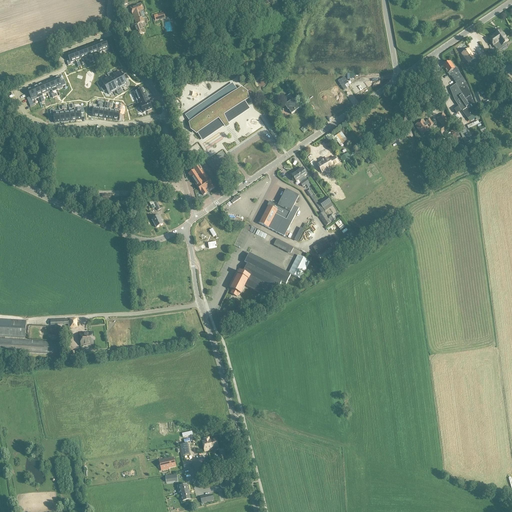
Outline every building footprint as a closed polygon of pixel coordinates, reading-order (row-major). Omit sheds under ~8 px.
[(141,4),(130,7),(132,14),(133,14),(136,24),(133,25),(135,31),(136,36),(145,33),(143,28),(142,29),(141,23),(144,22),(140,11),(143,11),(141,4)] [(234,24),(256,19),(255,13),(233,18),(234,24)] [(504,44),(507,42),(505,39),(505,38),(500,31),(494,35),(495,36),(489,40),(494,46),(502,41),(504,44)] [(105,40),(99,42),(103,51),(108,49),(105,40)] [(462,54),(467,62),(466,62),(469,67),(474,64),(475,64),(480,61),(477,55),(474,57),(473,57),(470,53),(469,53),(467,50),(462,54)] [(70,63),(76,61),(72,52),(67,54),(69,61),(67,62),(68,66),(71,64),(70,63)] [(450,62),(443,67),(450,76),(451,76),(456,72),(457,74),(453,77),(457,83),(456,84),(450,89),(454,101),(461,111),(462,111),(467,119),(477,112),(468,86),(466,83),(463,79),(459,73),(455,68),(454,68),(450,62)] [(119,81),(123,78),(125,78),(124,76),(122,76),(120,72),(116,75),(119,81)] [(306,83),(321,84),(321,75),(306,74),(306,75),(299,75),(302,79),(306,79),(306,83)] [(119,81),(116,75),(113,76),(112,75),(111,75),(115,83),(119,81)] [(53,80),(56,88),(62,86),(58,77),(53,80)] [(356,94),(366,87),(361,79),(359,81),(358,78),(351,83),(352,85),(351,86),(356,94)] [(110,85),(107,79),(102,82),(104,86),(103,87),(104,89),(106,88),(110,85)] [(48,82),(51,90),(56,88),(53,80),(48,82)] [(48,82),(43,84),(46,92),(51,90),(48,82)] [(119,91),(115,83),(110,85),(114,92),(116,90),(117,91),(117,92),(119,91)] [(42,94),(46,92),(43,84),(38,86),(42,94)] [(114,92),(110,85),(106,88),(104,89),(105,90),(106,90),(109,94),(114,92)] [(232,85),(187,116),(192,124),(191,125),(195,131),(197,130),(203,139),(248,109),(242,100),(247,96),(243,90),(238,93),(232,85)] [(38,86),(33,88),(37,96),(42,94),(38,86)] [(31,99),(37,96),(33,88),(27,90),(31,98),(31,99)] [(141,102),(148,99),(148,97),(144,89),(136,92),(141,102)] [(182,90),(184,103),(188,102),(187,98),(186,98),(186,97),(193,96),(192,89),(182,90)] [(480,107),(485,106),(480,91),(475,94),(480,107)] [(286,97),(290,102),(284,106),(287,109),(287,108),(291,115),(299,109),(294,102),(297,100),(292,93),(286,97)] [(324,99),(332,111),(339,106),(331,95),(324,99)] [(149,100),(148,99),(141,102),(141,103),(145,112),(145,113),(154,109),(151,103),(149,100)] [(92,116),(98,117),(99,109),(89,107),(89,112),(93,113),(92,116)] [(54,117),(54,123),(60,122),(59,114),(53,114),(53,111),(50,111),(51,117),(54,117)] [(248,142),(261,135),(256,127),(258,126),(251,113),(241,118),(244,124),(236,128),(233,123),(224,128),(231,141),(236,139),(239,144),(247,140),(248,142)] [(443,125),(441,126),(438,129),(442,134),(452,126),(444,114),(443,115),(443,114),(438,117),(443,125)] [(426,132),(430,130),(427,126),(428,125),(429,127),(433,125),(429,119),(426,121),(426,122),(425,123),(423,120),(415,126),(422,135),(424,134),(426,132)] [(456,143),(457,142),(461,140),(462,140),(457,128),(456,129),(452,131),(450,131),(454,138),(456,143)] [(213,136),(218,144),(228,138),(223,130),(213,136)] [(469,137),(465,130),(460,132),(463,140),(469,137)] [(379,133),(369,139),(372,143),(381,138),(379,133)] [(198,145),(205,153),(211,149),(204,140),(198,145)] [(324,162),(318,165),(322,173),(333,167),(339,164),(336,160),(331,163),(328,159),(324,161),(324,162)] [(191,173),(188,174),(201,192),(203,196),(207,193),(207,192),(209,190),(210,191),(215,188),(208,178),(208,179),(199,165),(193,169),(193,168),(189,171),(191,173)] [(299,171),(297,173),(306,185),(307,187),(310,185),(308,183),(309,183),(304,177),(307,175),(303,169),(302,169),(301,168),(298,170),(299,171)] [(297,173),(292,176),(296,182),(298,181),(300,183),(300,184),(302,188),(306,185),(297,173)] [(286,190),(278,206),(270,202),(267,206),(269,207),(259,224),(284,237),(299,209),(294,206),(299,196),(286,190)] [(103,194),(103,203),(108,203),(109,203),(109,207),(119,207),(119,203),(119,197),(115,197),(115,196),(115,194),(103,194)] [(327,198),(319,203),(323,208),(331,203),(327,198)] [(155,200),(152,201),(156,208),(157,211),(161,209),(157,203),(155,200)] [(233,203),(231,201),(223,207),(225,209),(233,203)] [(229,208),(230,211),(229,212),(233,222),(240,219),(234,205),(229,208)] [(323,213),(318,216),(326,227),(331,224),(331,223),(332,223),(329,219),(328,220),(323,213)] [(159,216),(152,220),(156,228),(163,224),(159,216)] [(207,242),(206,230),(198,231),(198,239),(200,239),(200,243),(207,242)] [(295,248),(276,239),(274,242),(276,243),(275,246),(292,254),(295,248)] [(326,239),(313,248),(317,254),(331,246),(326,239)] [(252,247),(263,250),(265,246),(253,242),(252,247)] [(233,290),(231,294),(237,297),(238,296),(239,296),(240,294),(241,294),(245,286),(268,298),(273,289),(277,291),(282,283),(286,285),(291,276),(252,255),(243,274),(240,272),(238,275),(231,289),(233,290)] [(298,256),(289,274),(301,280),(310,262),(298,256)] [(77,318),(69,319),(70,328),(78,328),(77,318)] [(0,319),(0,336),(25,338),(26,321),(0,319)] [(92,333),(80,334),(81,345),(93,344),(92,333)] [(0,338),(0,351),(11,352),(61,355),(62,343),(11,340),(0,338)] [(209,440),(209,438),(203,439),(203,441),(202,441),(205,452),(212,450),(211,449),(212,449),(213,449),(213,448),(213,447),(212,448),(211,448),(211,447),(211,446),(211,445),(211,443),(210,441),(209,441),(209,440)] [(212,450),(218,449),(216,438),(209,440),(209,441),(210,441),(211,443),(211,445),(211,446),(211,447),(211,448),(212,448),(213,447),(213,448),(213,449),(212,449),(211,449),(212,450)] [(180,445),(182,456),(189,454),(187,444),(180,445)] [(217,452),(195,457),(197,465),(219,460),(217,452)] [(231,453),(225,455),(228,467),(234,465),(231,453)] [(173,458),(160,461),(162,470),(169,469),(169,468),(175,466),(173,458)] [(191,461),(182,463),(184,469),(193,467),(191,461)] [(187,485),(179,487),(181,494),(189,492),(187,485)] [(189,492),(181,494),(183,501),(190,499),(189,492)] [(212,495),(201,498),(202,503),(214,500),(212,495)]
